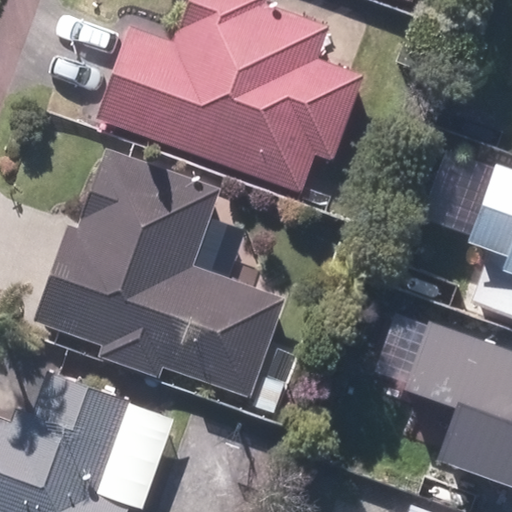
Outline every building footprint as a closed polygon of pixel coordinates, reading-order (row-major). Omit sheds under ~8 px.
[(136,23),(105,106),(325,193),(359,106),(388,16),(340,0),(191,0),(183,30),(136,23)] [(207,184),(108,142),(39,303),(100,329),(95,340),(165,370),(171,358),(238,387),(280,289),(181,247),(207,184)] [(511,145),(508,144),(478,229),(511,240),(511,260),(511,265),(511,145)] [(461,412),(447,455),(511,474),(511,331),(432,306),(405,394),(461,412)] [(0,508),(10,511),(117,511),(123,497),(92,485),(127,393),(55,365),(37,412),(0,397),(0,508)]
